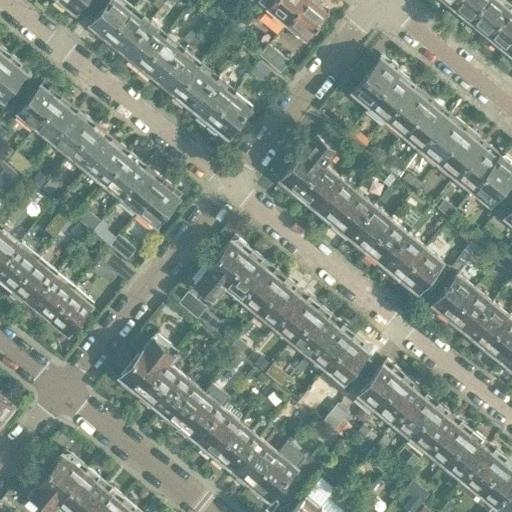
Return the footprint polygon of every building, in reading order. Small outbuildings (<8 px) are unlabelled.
[(57,0),(66,7),(69,3),(76,8),(82,0),(57,0)] [(94,30),(105,39),(133,5),(127,0),(108,0),(99,12),(91,21),(97,26),(94,30)] [(94,0),(91,5),(99,12),(108,0),(94,0)] [(154,16),(164,3),(159,0),(156,0),(148,11),(154,16)] [(256,0),(285,24),(304,0),(256,0)] [(319,0),(304,0),(285,24),(304,40),(329,10),(319,2),(320,0),(319,0)] [(454,0),(451,4),(469,19),(484,0),(454,0)] [(503,0),(484,0),(469,19),(488,34),(511,6),(503,0)] [(168,7),(164,3),(154,16),(158,19),(168,7)] [(133,5),(105,39),(117,48),(120,44),(126,50),(151,19),(133,5)] [(511,7),(511,6),(488,34),(506,49),(511,42),(511,7)] [(232,15),(225,24),(231,29),(238,20),(232,15)] [(151,19),(126,50),(131,54),(128,58),(140,67),(168,33),(151,19)] [(189,42),(194,35),(196,33),(189,27),(181,36),(189,42)] [(168,33),(140,67),(151,76),(154,72),(160,77),(185,47),(168,33)] [(194,35),(189,42),(188,42),(193,46),(199,39),(194,35)] [(0,67),(12,53),(0,43),(0,67)] [(269,43),(261,53),(280,69),(289,59),(269,43)] [(185,47),(160,77),(165,82),(162,85),(174,95),(202,61),(185,47)] [(12,53),(0,67),(0,100),(1,101),(25,70),(19,65),(22,61),(12,53)] [(223,70),(223,69),(229,61),(222,56),(216,65),(223,70)] [(352,89),(370,103),(398,68),(398,64),(392,59),(388,60),(387,59),(384,62),(378,57),(352,89)] [(277,73),(260,58),(251,69),(268,84),(277,73)] [(360,58),(347,74),(355,81),(368,65),(360,58)] [(202,61),(174,95),(185,104),(188,100),(194,105),(219,75),(202,61)] [(234,64),(229,61),(223,69),(228,72),(234,64)] [(409,77),(398,68),(370,103),(387,117),(413,85),(407,81),(409,77)] [(219,75),(194,105),(200,110),(196,113),(208,123),(236,89),(219,75)] [(16,113),(33,127),(61,93),(50,84),(47,88),(41,83),(16,113)] [(419,90),(413,85),(387,117),(404,131),(432,96),(421,87),(419,90)] [(236,89),(208,123),(219,132),(222,128),(228,133),(253,103),(236,89)] [(73,102),(61,93),(33,127),(51,141),(75,111),(69,106),(73,102)] [(444,106),(432,96),(404,131),(422,145),(448,114),(441,109),(444,106)] [(81,116),(75,111),(51,141),(67,155),(95,121),(84,112),(81,116)] [(453,118),(448,114),(422,145),(438,159),(466,124),(456,115),(453,118)] [(107,130),(95,121),(67,155),(85,169),(110,139),(104,134),(107,130)] [(478,133),(466,124),(438,159),(457,174),(482,142),(475,136),(478,133)] [(352,125),(347,132),(364,146),(369,139),(352,125)] [(282,184),(295,195),(323,161),(324,161),(335,147),(317,132),(304,148),(281,176),(282,184)] [(115,143),(110,139),(85,169),(102,183),(130,149),(118,140),(115,143)] [(487,146),(482,142),(457,174),(473,188),(502,153),(490,143),(487,146)] [(17,147),(13,153),(8,159),(17,167),(27,155),(17,147)] [(379,147),(374,154),(381,159),(386,153),(379,147)] [(141,158),(130,149),(102,183),(119,197),(143,166),(138,162),(141,158)] [(505,151),(502,153),(473,188),(490,201),(497,193),(504,199),(511,189),(511,175),(511,173),(511,166),(510,164),(511,161),(511,160),(511,157),(505,151)] [(398,160),(392,168),(399,174),(405,166),(398,160)] [(323,161),(295,195),(307,204),(310,200),(316,205),(340,175),(324,161),(323,161)] [(7,164),(0,173),(0,188),(2,190),(17,172),(7,164)] [(149,171),(143,166),(119,197),(137,212),(165,178),(152,167),(149,171)] [(38,169),(31,178),(42,187),(49,178),(38,169)] [(52,174),(49,178),(42,187),(50,194),(61,181),(52,174)] [(410,174),(406,180),(415,187),(420,181),(410,174)] [(340,175),(316,205),(321,210),(318,213),(329,223),(357,188),(340,175)] [(175,186),(165,178),(137,212),(153,225),(178,195),(172,190),(175,186)] [(393,190),(389,186),(379,198),(384,202),(393,190)] [(357,188),(329,223),(340,232),(344,228),(350,233),(375,203),(357,188)] [(66,192),(59,201),(65,206),(73,197),(66,192)] [(375,203),(350,233),(355,237),(352,241),(364,251),(392,216),(375,203)] [(60,226),(67,216),(61,211),(53,221),(60,226)] [(429,215),(424,211),(412,226),(416,230),(429,215)] [(392,216),(364,251),(375,259),(378,256),(384,260),(408,230),(392,216)] [(90,217),(85,223),(93,229),(98,223),(90,217)] [(3,223),(0,226),(0,263),(21,237),(3,223)] [(408,230),(384,260),(389,265),(386,269),(398,278),(426,244),(408,230)] [(447,248),(457,256),(472,239),(461,230),(447,248)] [(120,233),(111,244),(127,257),(136,247),(120,233)] [(239,236),(232,237),(195,282),(213,296),(225,282),(253,248),(239,236)] [(21,237),(0,263),(0,273),(1,274),(0,275),(0,280),(10,289),(39,253),(21,237)] [(472,239),(457,256),(467,264),(481,247),(472,239)] [(426,244),(398,278),(409,287),(412,283),(418,288),(443,258),(426,244)] [(109,247),(101,257),(117,270),(125,261),(109,247)] [(263,256),(253,248),(225,282),(242,296),(267,265),(260,260),(263,256)] [(39,253),(10,289),(22,299),(26,294),(32,299),(58,268),(39,253)] [(101,257),(92,267),(108,280),(117,270),(101,257)] [(272,270),(267,265),(242,296),(259,309),(286,275),(275,266),(272,270)] [(58,268),(32,299),(38,304),(34,308),(47,319),(76,283),(58,268)] [(436,310),(448,319),(476,285),(458,270),(433,301),(439,306),(436,310)] [(297,284),(286,275),(259,309),(276,323),(300,293),(294,288),(297,284)] [(76,283),(47,319),(58,329),(62,324),(68,329),(94,298),(76,283)] [(476,285),(448,319),(459,328),(462,324),(467,329),(492,298),(476,285)] [(205,305),(188,290),(180,300),(197,315),(204,306),(205,305)] [(306,297),(300,293),(276,323),(293,337),(321,303),(309,294),(306,297)] [(492,298),(467,329),(473,334),(470,338),(482,347),(510,313),(492,298)] [(331,312),(321,303),(293,337),(310,351),(334,321),(328,316),(331,312)] [(204,306),(197,315),(207,322),(214,313),(204,306)] [(511,314),(510,313),(482,347),(493,356),(496,352),(502,357),(511,345),(511,314)] [(340,325),(334,321),(310,351),(327,365),(355,331),(343,321),(340,325)] [(120,380),(139,395),(168,359),(178,347),(156,329),(120,373),(120,380)] [(365,340),(355,331),(327,365),(344,379),(369,349),(362,343),(365,340)] [(238,334),(232,343),(242,351),(248,342),(238,334)] [(511,345),(502,357),(508,362),(504,365),(511,371),(511,345)] [(245,373),(252,365),(236,352),(229,360),(245,373)] [(253,359),(265,370),(270,364),(258,354),(253,359)] [(168,359),(139,395),(151,405),(154,401),(161,406),(187,374),(168,359)] [(265,370),(271,375),(279,365),(273,361),(271,363),(270,364),(265,370)] [(359,391),(376,405),(404,371),(393,362),(390,366),(383,361),(359,391)] [(415,381),(404,371),(376,405),(394,420),(419,390),(412,384),(415,381)] [(187,374),(161,406),(166,410),(163,415),(176,426),(205,389),(187,374)] [(205,389),(176,426),(187,435),(191,431),(197,436),(223,404),(205,389)] [(424,394),(419,390),(394,420),(411,433),(438,399),(427,390),(424,394)] [(10,400),(0,391),(0,419),(10,407),(10,400)] [(314,411),(324,419),(338,401),(328,393),(314,411)] [(438,399),(411,433),(428,447),(453,417),(446,412),(449,408),(438,399)] [(338,401),(324,419),(327,421),(334,426),(348,409),(338,401)] [(223,404),(197,436),(203,440),(199,445),(212,455),(241,419),(223,404)] [(458,422),(453,417),(428,447),(445,461),(473,428),(461,418),(458,422)] [(241,419),(212,455),(224,465),(227,460),(234,466),(260,434),(241,419)] [(363,423),(356,432),(369,442),(376,433),(363,423)] [(473,428),(445,461),(462,475),(487,445),(480,440),(483,436),(473,428)] [(260,434),(234,466),(239,470),(236,474),(249,485),(278,449),(260,434)] [(492,450),(487,445),(462,475),(479,489),(507,455),(495,446),(492,450)] [(278,449),(249,485),(260,495),(264,490),(270,496),(296,464),(278,449)] [(70,450),(63,450),(27,494),(48,511),(49,511),(59,501),(88,464),(70,450)] [(413,451),(403,464),(409,469),(420,456),(413,451)] [(511,459),(507,455),(479,489),(496,503),(511,484),(511,459)] [(88,464),(59,501),(72,511),(78,511),(102,484),(96,479),(100,474),(88,464)] [(413,476),(404,486),(412,492),(422,501),(430,491),(413,476)] [(291,478),(278,494),(287,501),(300,486),(291,478)] [(108,488),(102,484),(78,511),(108,511),(124,494),(112,484),(108,488)] [(314,511),(320,505),(328,496),(314,484),(291,511),(314,511)] [(124,494),(108,511),(136,511),(133,509),(136,504),(124,494)] [(339,511),(343,508),(328,496),(320,505),(314,511),(339,511)] [(352,511),(366,511),(371,507),(362,499),(352,511)]
